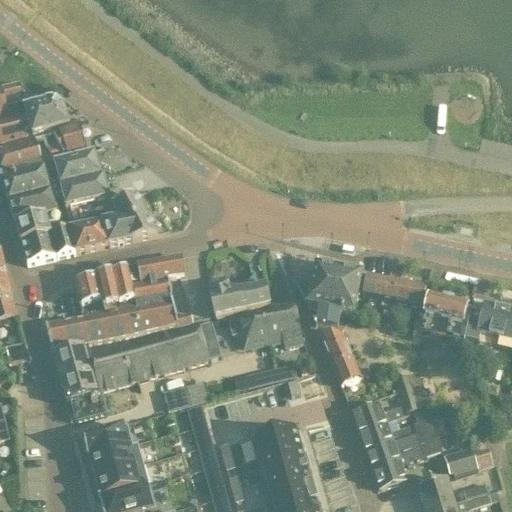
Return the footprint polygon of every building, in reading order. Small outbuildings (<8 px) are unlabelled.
[(14,103),(23,100),(20,88),(0,92),(0,121),(8,120),(6,110),(15,107),(14,103)] [(0,153),(33,142),(24,116),(27,114),(23,100),(14,103),(15,107),(6,110),(8,120),(0,121),(0,153)] [(45,138),(55,135),(68,131),(62,111),(54,106),(27,114),(24,116),(33,142),(45,138)] [(65,166),(86,160),(76,129),(68,131),(55,135),(45,138),(54,171),(65,168),(65,166)] [(45,138),(33,142),(0,153),(0,176),(3,186),(43,174),(44,175),(54,172),(54,171),(45,138)] [(60,193),(100,181),(93,157),(86,160),(65,166),(65,168),(54,171),(54,172),(60,193)] [(9,207),(60,193),(54,172),(44,175),(43,174),(3,186),(9,207)] [(69,227),(114,215),(112,210),(104,181),(101,182),(100,181),(60,193),(61,198),(65,213),(69,227)] [(61,198),(60,193),(9,207),(15,228),(57,216),(53,200),(61,198)] [(118,221),(104,224),(110,250),(157,239),(135,199),(112,210),(114,215),(118,221)] [(62,235),(57,216),(15,228),(21,249),(50,239),(62,235)] [(72,233),(78,258),(106,251),(99,226),(73,232),(72,233)] [(72,233),(73,232),(72,231),(62,235),(50,239),(56,263),(78,258),(72,233)] [(27,270),(56,263),(50,239),(21,249),(27,270)] [(0,325),(17,322),(12,306),(1,257),(0,257),(0,325)] [(137,270),(140,290),(176,284),(176,282),(183,281),(179,263),(137,270)] [(352,319),(361,276),(317,268),(308,310),(319,313),(318,330),(339,331),(341,317),(352,319)] [(135,306),(132,293),(127,273),(112,277),(119,310),(135,306)] [(119,310),(112,277),(95,282),(102,308),(103,313),(119,310)] [(421,310),(425,290),(366,279),(362,299),(421,310)] [(102,308),(95,282),(74,289),(80,312),(102,308)] [(166,285),(140,290),(140,292),(132,293),(135,306),(136,311),(104,318),(86,322),(87,325),(84,326),(50,332),(46,332),(52,357),(87,350),(88,354),(125,346),(177,333),(175,321),(171,305),(166,285)] [(228,289),(208,293),(214,324),(270,312),(265,288),(229,296),(228,289)] [(443,299),(443,301),(429,298),(424,319),(450,325),(447,343),(463,347),(464,345),(468,323),(464,323),(467,307),(454,304),(454,302),(443,299)] [(511,312),(484,306),(480,326),(468,323),(464,345),(511,355),(511,312)] [(303,351),(293,308),(228,322),(232,340),(239,339),(240,345),(250,343),(253,355),(283,348),(285,355),(303,351)] [(177,333),(192,329),(190,318),(175,321),(177,333)] [(211,326),(196,331),(206,366),(221,362),(211,326)] [(136,386),(206,366),(196,331),(195,329),(192,329),(177,333),(125,346),(136,386)] [(353,365),(341,336),(342,332),(339,331),(318,330),(318,334),(341,390),(368,378),(361,362),(353,365)] [(88,354),(98,397),(100,396),(136,386),(125,346),(88,354)] [(31,363),(26,348),(6,352),(10,367),(31,363)] [(98,397),(88,354),(87,350),(52,357),(66,409),(70,408),(76,428),(106,419),(100,396),(98,397)] [(279,388),(297,384),(294,371),(276,375),(246,382),(249,395),(279,388)] [(429,410),(424,397),(413,401),(412,396),(406,378),(395,382),(401,400),(407,417),(429,410)] [(297,385),(288,388),(291,402),(300,400),(297,385)] [(379,408),(352,417),(359,437),(386,428),(386,427),(404,421),(400,410),(382,416),(379,408)] [(417,440),(366,457),(379,495),(406,485),(401,470),(424,462),(442,456),(434,434),(427,414),(414,418),(417,429),(421,438),(424,448),(420,449),(417,440)] [(204,421),(190,425),(193,435),(207,431),(204,421)] [(2,422),(0,422),(0,446),(8,444),(2,422)] [(82,441),(82,442),(88,463),(89,463),(134,451),(133,449),(128,429),(83,442),(82,441)] [(386,429),(359,438),(366,457),(417,440),(413,430),(399,435),(389,438),(386,429)] [(414,430),(413,430),(417,440),(420,449),(424,448),(421,438),(417,429),(414,430)] [(207,431),(193,435),(196,444),(209,440),(207,431)] [(295,432),(251,445),(257,467),(261,466),(261,464),(301,453),(295,432)] [(134,451),(89,463),(94,483),(144,469),(138,447),(133,449),(134,451)] [(301,453),(261,464),(261,466),(267,485),(267,486),(307,475),(301,453)] [(455,482),(478,475),(472,453),(445,462),(450,479),(454,478),(455,482)] [(479,458),(483,473),(492,471),(488,456),(479,458)] [(231,461),(223,463),(226,475),(234,473),(231,461)] [(216,463),(202,467),(204,475),(218,471),(216,463)] [(144,469),(94,483),(100,503),(149,489),(144,469)] [(218,471),(204,475),(206,483),(220,479),(218,471)] [(267,485),(262,486),(268,508),(313,495),(307,475),(267,486),(267,485)] [(237,482),(229,484),(232,495),(240,493),(237,482)] [(423,511),(442,511),(453,509),(446,485),(418,493),(423,511)] [(100,503),(99,503),(101,511),(155,511),(149,489),(100,503)] [(465,505),(488,498),(485,489),(463,496),(465,505)] [(240,493),(232,495),(235,507),(243,505),(240,493)] [(268,508),(264,509),(264,511),(317,511),(313,495),(268,508)] [(442,511),(480,511),(491,509),(491,508),(498,505),(495,496),(488,499),(488,498),(465,505),(465,506),(454,509),(453,509),(442,511)]
